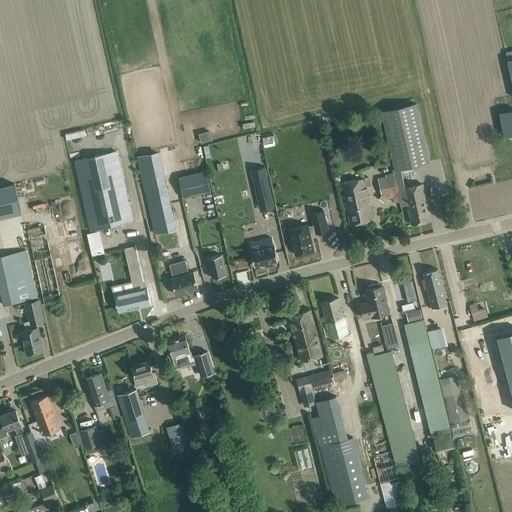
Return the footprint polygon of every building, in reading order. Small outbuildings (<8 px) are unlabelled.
[(395,170),(430,162),(417,102),(381,110),(395,170)] [(244,110),(247,123),(256,121),(254,108),(244,110)] [(511,109),(499,112),(504,136),(511,134),(511,109)] [(85,129),(65,134),(67,140),(86,135),(85,129)] [(132,221),(130,211),(116,152),(75,161),(88,220),(90,230),(132,221)] [(218,154),(219,167),(236,165),(234,152),(218,154)] [(511,167),(498,171),(501,182),(511,178),(511,167)] [(207,170),(179,176),(183,197),(211,191),(207,170)] [(431,220),(428,210),(423,185),(407,188),(403,170),(394,172),(399,196),(402,206),(407,204),(412,224),(431,220)] [(392,198),(394,203),(398,202),(392,172),(385,174),(385,176),(377,178),(381,195),(378,199),(383,202),(386,199),(392,198)] [(277,209),(270,176),(256,179),(260,193),(262,192),(263,201),(262,201),(264,212),(277,209)] [(369,177),(341,182),(348,214),(350,224),(374,219),(371,209),(366,187),(371,186),(369,177)] [(294,185),(296,203),(308,202),(307,194),(321,193),(320,181),(294,185)] [(0,186),(0,216),(21,212),(15,183),(14,183),(0,186)] [(276,195),(278,207),(291,205),(289,194),(276,195)] [(170,204),(149,208),(155,233),(162,231),(161,224),(174,221),(170,204)] [(242,211),(244,224),(256,222),(255,210),(242,211)] [(308,225),(290,229),(296,255),(314,250),(310,234),(316,232),(316,233),(328,231),(323,210),(312,213),(314,225),(308,226),(308,225)] [(61,300),(59,290),(45,225),(28,229),(42,294),(44,304),(61,300)] [(252,250),(251,250),(254,266),(278,261),(274,245),(273,245),(273,243),(272,238),(260,240),(262,248),(257,249),(252,250)] [(102,244),(90,247),(92,256),(104,253),(102,244)] [(135,245),(126,248),(127,253),(129,261),(138,259),(135,245)] [(27,250),(0,255),(0,288),(4,305),(37,297),(27,250)] [(214,256),(206,258),(208,263),(209,263),(210,265),(210,266),(212,278),(226,275),(224,265),(221,254),(214,256)] [(177,295),(199,288),(194,272),(189,273),(186,260),(170,265),(174,278),(172,278),(177,295)] [(135,289),(115,294),(116,299),(116,300),(117,302),(116,302),(116,304),(117,304),(119,312),(151,305),(149,297),(150,297),(150,295),(149,295),(147,287),(144,287),(144,286),(140,268),(131,270),(133,278),(135,289)] [(447,305),(440,279),(438,269),(423,272),(425,279),(422,279),(425,290),(427,289),(432,309),(447,305)] [(417,299),(412,281),(403,283),(408,302),(417,299)] [(382,305),(384,314),(389,313),(383,285),(380,286),(379,284),(377,283),(369,285),(367,286),(368,289),(365,290),(367,297),(375,295),(377,306),(382,305)] [(375,295),(367,297),(368,302),(360,304),(364,318),(372,316),(372,317),(384,314),(382,305),(377,306),(375,295)] [(325,316),(319,318),(322,327),(324,336),(347,330),(341,307),(338,298),(322,302),(325,316)] [(43,351),(38,327),(37,327),(36,323),(44,322),(39,300),(26,303),(30,320),(24,322),(26,330),(22,331),(22,333),(21,333),(23,340),(24,339),(27,354),(43,351)] [(401,305),(403,310),(414,307),(413,301),(401,305)] [(485,307),(470,312),(472,319),(488,315),(485,307)] [(420,309),(406,312),(408,322),(423,318),(420,309)] [(323,356),(313,320),(310,310),(289,316),(291,326),(302,362),(323,356)] [(408,322),(404,323),(410,345),(419,382),(421,396),(432,437),(433,436),(452,432),(441,388),(431,349),(426,331),(423,318),(408,322)] [(388,349),(398,346),(392,323),(383,325),(388,349)] [(511,332),(499,336),(511,384),(511,332)] [(194,366),(188,346),(185,336),(168,342),(171,351),(173,357),(183,354),(187,368),(194,366)] [(374,351),(366,353),(370,368),(391,452),(395,467),(420,461),(391,350),(374,355),(374,351)] [(136,386),(146,383),(147,386),(158,383),(154,372),(153,373),(149,360),(132,366),(136,378),(134,379),(136,386)] [(327,371),(308,376),(311,387),(335,380),(332,369),(327,371)] [(107,390),(104,383),(101,373),(85,378),(88,388),(93,405),(94,405),(96,411),(117,404),(112,389),(107,390)] [(130,437),(148,431),(150,430),(136,387),(116,394),(130,437)] [(460,392),(444,396),(451,424),(470,419),(462,391),(460,392)] [(272,392),(259,395),(262,407),(264,406),(266,415),(276,412),(274,404),(275,404),(272,392)] [(29,423),(32,432),(36,444),(39,450),(49,446),(44,434),(60,428),(51,405),(48,395),(31,402),(35,411),(38,420),(29,423)] [(336,396),(315,402),(324,433),(317,436),(336,506),(368,497),(352,438),(348,439),(336,396)] [(81,404),(72,407),(74,414),(83,411),(81,404)] [(39,450),(36,444),(32,432),(25,435),(24,432),(19,419),(16,410),(0,416),(1,416),(0,416),(0,436),(1,439),(9,435),(7,430),(14,427),(17,435),(15,436),(23,456),(30,453),(33,462),(42,458),(39,450)] [(229,418),(220,420),(223,432),(232,431),(229,418)] [(183,421),(166,426),(173,449),(190,444),(183,421)] [(109,448),(104,433),(99,435),(97,426),(80,431),(87,454),(109,448)] [(76,432),(70,434),(74,446),(80,444),(76,432)] [(437,450),(454,445),(451,434),(434,439),(437,450)] [(299,468),(313,465),(309,447),(295,450),(299,468)] [(0,469),(2,470),(11,466),(9,461),(3,455),(0,456),(0,469)] [(386,507),(405,502),(399,478),(379,483),(386,507)] [(0,488),(0,503),(7,501),(4,494),(21,487),(18,481),(0,488)] [(47,502),(59,498),(54,486),(42,490),(47,502)] [(47,502),(38,506),(40,510),(49,506),(47,502)]
